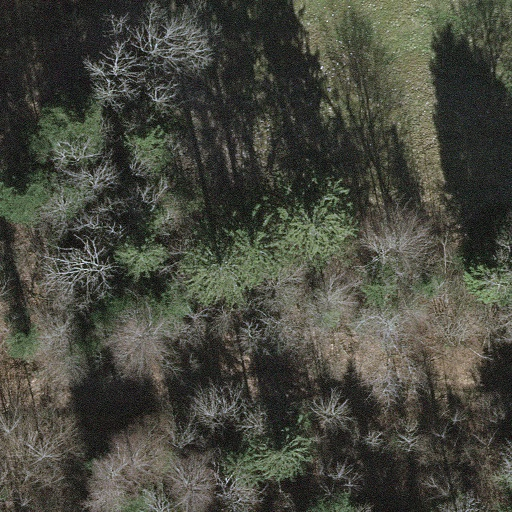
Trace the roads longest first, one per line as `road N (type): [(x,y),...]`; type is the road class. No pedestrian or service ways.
road 1 (track): [(0,412),(511,415)]
road 2 (track): [(0,140),(165,0)]
